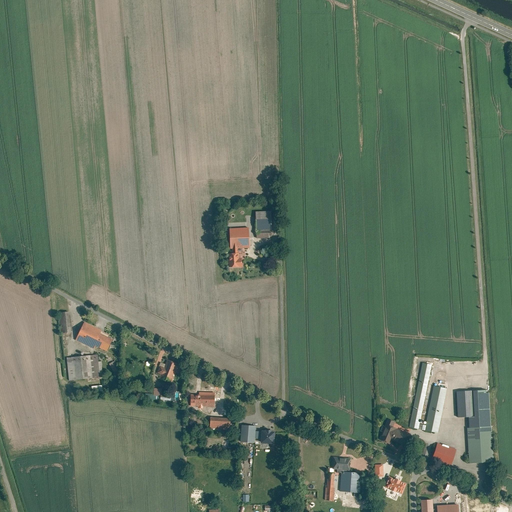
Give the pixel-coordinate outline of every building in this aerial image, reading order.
[(270,212),(255,213),(255,231),(271,230),(270,212)] [(237,254),(237,249),(249,249),(248,229),(229,229),(229,249),(232,249),(232,254),(237,254)] [(256,231),(256,239),(269,239),(269,230),(256,231)] [(228,254),(228,268),(241,268),(241,259),(239,259),(238,254),(228,254)] [(60,334),(70,333),(68,312),(58,313),(60,334)] [(101,331),(84,323),(75,341),(94,350),(95,347),(106,352),(112,340),(99,334),(101,331)] [(98,363),(97,355),(66,359),(69,381),(103,378),(101,362),(98,363)] [(169,383),(175,369),(177,370),(179,366),(177,365),(167,360),(164,368),(160,366),(157,373),(161,375),(159,379),(169,383)] [(428,362),(419,361),(404,430),(414,432),(415,427),(428,362)] [(109,364),(114,373),(118,370),(113,362),(109,364)] [(442,387),(430,384),(420,428),(429,430),(433,431),(442,387)] [(485,388),(453,390),(455,415),(461,415),(464,463),(489,461),(485,388)] [(191,397),(191,406),(198,406),(198,409),(202,408),(202,406),(208,406),(208,408),(214,408),(214,394),(200,394),(200,397),(191,397)] [(230,420),(210,418),(209,429),(229,430),(230,420)] [(390,421),(385,418),(376,441),(386,444),(388,438),(399,442),(403,432),(388,426),(390,421)] [(254,444),(255,427),(241,426),(240,443),(254,444)] [(274,433),(261,432),(260,445),(273,445),(274,433)] [(452,447),(433,441),(427,458),(446,465),(452,447)] [(333,458),(332,470),(349,471),(350,459),(333,458)] [(383,465),(375,465),(375,477),(383,477),(383,465)] [(341,472),(340,492),(359,494),(360,474),(341,472)] [(324,500),(333,501),(334,489),(333,489),(334,474),(327,474),(326,488),(325,488),(324,500)] [(406,484),(388,476),(384,487),(401,495),(406,484)] [(458,511),(458,505),(437,507),(437,510),(433,510),(432,501),(420,502),(420,511),(458,511)]
